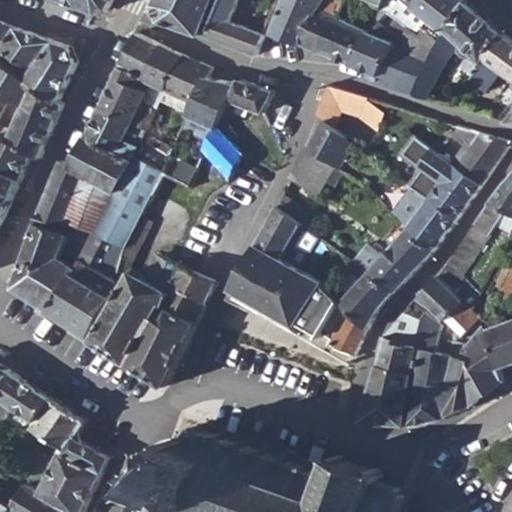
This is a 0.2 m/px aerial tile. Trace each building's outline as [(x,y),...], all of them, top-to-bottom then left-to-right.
[(66,0),(96,12),(108,9),(113,0),(66,0)] [(157,0),(157,2),(166,18),(208,34),(221,0),(157,0)] [(221,0),(208,34),(258,52),(266,32),(231,19),(237,0),(221,0)] [(287,0),(276,28),(304,40),(323,0),(287,0)] [(323,0),(304,40),(323,48),(339,14),(343,6),(345,0),(323,0)] [(390,0),(387,4),(392,9),(397,4),(398,2),(394,0),(390,0)] [(417,49),(435,57),(444,40),(449,31),(467,0),(408,0),(441,25),(436,33),(428,28),(423,35),(425,36),(417,49)] [(440,98),(457,102),(466,89),(474,77),(504,31),(468,0),(467,0),(449,31),(459,39),(475,51),(464,64),(466,67),(440,98)] [(378,13),(384,17),(390,11),(392,9),(387,4),(378,13)] [(390,11),(399,18),(402,20),(408,13),(397,4),(392,9),(390,11)] [(339,14),(357,23),(361,15),(343,6),(339,14)] [(382,20),(388,26),(391,28),(399,18),(390,11),(384,17),(382,20)] [(323,48),(355,62),(373,30),(357,23),(339,14),(323,48)] [(0,57),(19,26),(0,19),(0,57)] [(355,62),(381,72),(384,68),(399,41),(383,34),(388,26),(382,20),(373,30),(355,62)] [(0,57),(9,62),(14,54),(34,68),(29,76),(60,97),(79,62),(73,46),(19,26),(0,57)] [(383,34),(399,41),(402,43),(406,35),(391,28),(388,26),(383,34)] [(402,43),(417,49),(425,36),(423,35),(411,27),(406,35),(402,43)] [(122,62),(140,74),(144,76),(163,42),(139,29),(122,62)] [(444,40),(456,47),(459,39),(449,31),(444,40)] [(474,77),(495,90),(500,82),(493,77),(500,64),(511,72),(511,98),(500,116),(511,119),(511,36),(504,31),(474,77)] [(417,91),(420,95),(429,96),(456,47),(444,40),(435,57),(417,91)] [(381,72),(382,79),(416,90),(417,91),(435,57),(417,49),(402,43),(399,41),(384,68),(381,72)] [(144,76),(153,80),(178,92),(177,95),(180,97),(177,102),(190,108),(208,74),(214,63),(163,42),(144,76)] [(0,117),(3,110),(11,95),(24,105),(19,116),(54,127),(65,100),(60,97),(29,76),(9,62),(0,57),(0,117)] [(102,105),(135,120),(141,123),(149,128),(158,109),(144,102),(149,89),(136,84),(140,74),(122,62),(102,105)] [(136,84),(149,89),(153,80),(144,76),(140,74),(136,84)] [(188,112),(217,127),(219,122),(224,115),(226,110),(233,96),(234,95),(241,80),(208,74),(190,108),(188,112)] [(226,110),(234,113),(242,99),(266,109),(273,97),(277,88),(243,75),(241,80),(234,95),(233,96),(226,110)] [(325,97),(339,102),(345,84),(331,80),(325,97)] [(144,102),(158,109),(166,94),(149,89),(144,102)] [(457,102),(467,105),(473,94),(466,89),(457,102)] [(88,133),(135,159),(139,154),(145,142),(143,140),(134,136),(129,134),(135,120),(102,105),(88,133)] [(219,122),(235,138),(240,132),(233,126),(234,124),(224,115),(219,122)] [(10,140),(34,153),(42,156),(54,127),(19,116),(14,129),(10,140)] [(313,145),(314,147),(336,161),(350,134),(327,118),(313,145)] [(459,162),(485,180),(511,142),(511,137),(459,121),(458,123),(452,132),(460,138),(467,139),(454,159),(459,162)] [(207,148),(230,171),(238,161),(248,151),(235,138),(219,122),(217,127),(212,138),(209,145),(207,148)] [(0,135),(10,140),(14,129),(0,123),(0,135)] [(134,136),(143,140),(145,136),(148,130),(149,128),(141,123),(134,136)] [(52,309),(93,335),(115,297),(126,274),(118,271),(116,275),(102,268),(116,239),(127,244),(142,214),(149,199),(165,170),(163,169),(139,154),(135,159),(88,133),(73,163),(119,190),(111,205),(98,231),(85,258),(52,309)] [(0,164),(4,166),(22,176),(34,153),(10,140),(0,135),(0,164)] [(202,141),(209,145),(212,138),(205,135),(202,141)] [(192,162),(198,165),(207,148),(209,145),(202,141),(192,162)] [(294,174),(321,193),(339,163),(336,161),(314,147),(313,145),(308,144),(294,174)] [(52,309),(85,258),(98,231),(85,225),(68,259),(63,257),(71,231),(64,229),(68,217),(69,215),(81,220),(88,216),(97,197),(111,205),(119,190),(73,163),(63,158),(40,211),(15,286),(52,309)] [(174,174),(190,181),(198,165),(192,162),(183,158),(174,174)] [(459,162),(435,195),(436,197),(460,214),(485,180),(459,162)] [(0,222),(22,176),(4,166),(0,173),(0,222)] [(457,247),(468,255),(486,230),(491,232),(507,210),(511,211),(511,172),(502,183),(457,247)] [(411,223),(412,224),(436,245),(460,214),(436,197),(435,195),(419,183),(416,183),(396,208),(411,223)] [(282,202),(305,219),(313,225),(321,214),(287,189),(282,202)] [(68,217),(85,225),(98,231),(111,205),(97,197),(88,216),(81,220),(69,215),(68,217)] [(259,242),(283,253),(298,231),(305,219),(282,202),(259,242)] [(118,271),(126,274),(153,219),(142,214),(127,244),(118,271)] [(298,231),(333,258),(341,246),(313,225),(305,219),(298,231)] [(356,257),(359,260),(397,288),(436,245),(412,224),(387,253),(370,239),(356,257)] [(118,271),(127,244),(116,239),(102,268),(116,275),(118,271)] [(236,284),(258,297),(262,292),(297,311),(295,318),(300,320),(310,303),(338,328),(352,306),(337,289),(331,282),(320,273),(283,253),(259,242),(236,284)] [(331,282),(337,289),(344,282),(347,277),(352,270),(359,260),(356,257),(341,246),(333,258),(329,265),(340,272),(331,282)] [(97,338),(134,361),(161,312),(167,301),(177,282),(186,262),(175,257),(164,251),(151,276),(136,268),(97,338)] [(352,270),(363,278),(358,285),(382,302),(397,288),(359,260),(352,270)] [(177,282),(212,297),(221,278),(186,262),(177,282)] [(439,273),(452,285),(459,278),(444,266),(439,273)] [(439,273),(422,297),(438,309),(464,335),(483,314),(476,307),(464,296),(452,285),(439,273)] [(452,285),(464,296),(470,288),(459,278),(452,285)] [(167,301),(176,305),(201,319),(212,297),(177,282),(167,301)] [(337,289),(352,306),(370,325),(382,302),(358,285),(355,290),(344,282),(337,289)] [(230,295),(253,308),(258,297),(236,284),(230,295)] [(464,296),(476,307),(481,297),(470,288),(464,296)] [(490,326),(501,364),(511,360),(511,316),(510,313),(511,310),(511,299),(504,296),(489,319),(493,322),(490,326)] [(405,310),(417,314),(422,305),(414,298),(405,310)] [(297,325),(303,328),(308,319),(324,327),(324,329),(326,331),(329,327),(336,332),(338,328),(310,303),(300,320),(297,325)] [(134,361),(170,382),(201,319),(176,305),(168,316),(161,312),(134,361)] [(332,340),(357,351),(370,325),(352,306),(338,328),(336,332),(332,340)] [(408,422),(428,420),(444,416),(457,351),(461,352),(469,343),(455,340),(451,352),(437,349),(443,325),(425,308),(422,311),(420,315),(416,346),(420,347),(408,422)] [(380,362),(411,371),(416,346),(420,315),(417,314),(405,310),(386,333),(380,362)] [(444,416),(473,403),(476,400),(505,376),(501,364),(490,326),(486,323),(469,343),(461,352),(457,351),(444,416)] [(0,394),(16,371),(0,360),(0,394)] [(362,418),(407,422),(411,371),(380,362),(362,418)] [(0,394),(0,410),(16,420),(19,414),(13,409),(16,405),(31,413),(41,420),(55,396),(16,371),(0,394)] [(36,428),(66,446),(64,449),(74,455),(83,439),(78,436),(90,419),(55,396),(41,420),(36,428)] [(23,425),(29,429),(31,431),(34,426),(36,428),(41,420),(31,413),(23,425)] [(152,479),(148,489),(152,491),(163,495),(165,491),(175,496),(168,511),(397,511),(404,493),(400,486),(382,479),(384,473),(382,468),(375,466),(374,468),(343,456),(343,454),(339,453),(334,455),(332,460),(334,462),(331,471),(327,472),(311,466),(311,462),(307,460),(305,464),(291,459),(292,454),(287,453),(285,457),(268,451),(270,447),(265,445),(263,449),(247,443),(248,439),(243,438),(242,441),(226,435),(227,431),(222,430),(221,433),(204,427),(205,424),(201,422),(200,425),(195,424),(194,429),(199,430),(191,449),(180,445),(180,441),(174,438),(172,441),(167,439),(162,453),(168,457),(161,475),(155,473),(152,479)] [(0,495),(14,506),(10,511),(83,511),(113,455),(83,439),(74,455),(64,449),(55,469),(44,490),(27,483),(21,493),(10,486),(7,491),(0,486),(0,495)] [(0,468),(9,454),(0,447),(0,468)] [(0,511),(10,511),(14,506),(0,495),(0,511)]
